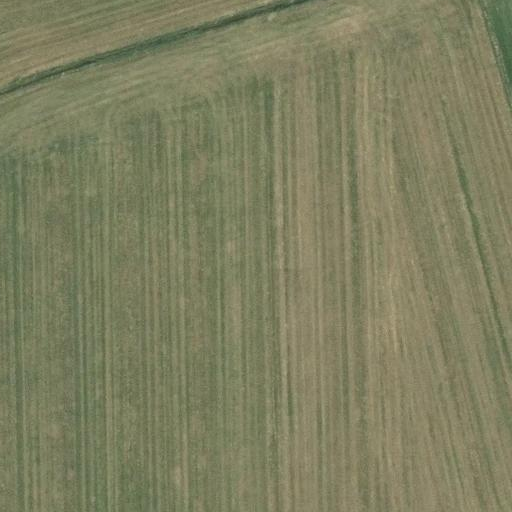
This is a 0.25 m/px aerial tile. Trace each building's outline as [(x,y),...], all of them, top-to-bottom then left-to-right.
[(96,132),(209,125),(209,122),(248,119),(245,61),(92,70),(96,132)] [(28,96),(9,101),(12,110),(31,105),(28,96)] [(245,121),(216,122),(220,224),(249,223),(245,121)] [(0,150),(0,230),(67,227),(65,190),(159,185),(157,142),(0,150)] [(65,258),(94,258),(95,228),(65,227),(65,258)] [(112,232),(113,244),(135,243),(134,231),(112,232)] [(216,251),(0,263),(0,334),(111,328),(113,365),(228,359),(223,277),(218,278),(216,251)] [(236,328),(237,348),(254,347),(253,327),(236,328)] [(144,430),(231,430),(231,398),(144,397),(144,430)] [(33,411),(0,412),(0,444),(34,444),(33,411)] [(239,511),(237,459),(0,471),(0,511),(239,511)]
